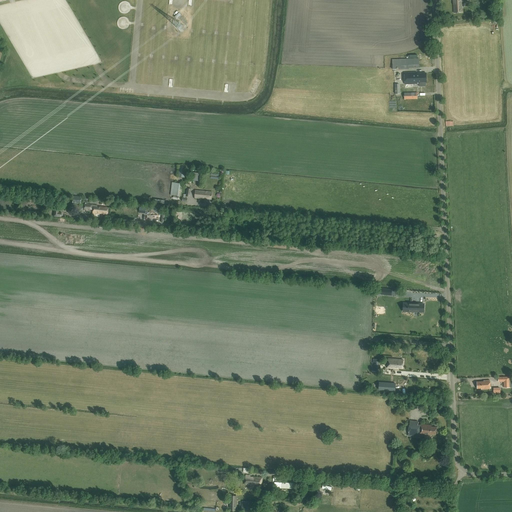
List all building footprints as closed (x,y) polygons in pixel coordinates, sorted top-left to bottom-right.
[(452,0),(454,13),(462,12),(461,0),(452,0)] [(419,69),(419,59),(419,58),(398,59),(398,69),(419,69)] [(417,72),(405,73),(405,84),(419,84),(419,86),(426,86),(426,83),(427,82),(426,73),(419,73),(419,75),(417,75),(417,72)] [(422,110),(428,110),(428,106),(428,97),(424,97),(424,104),(420,104),(420,106),(422,106),(422,110)] [(186,196),(190,197),(191,189),(187,188),(186,194),(183,194),(183,198),(182,197),(182,202),(187,202),(188,198),(186,198),(186,196)] [(194,198),(211,199),(212,192),(195,190),(194,198)] [(87,204),(87,198),(81,198),(81,200),(85,200),(84,210),(86,210),(87,209),(88,209),(88,210),(91,210),(91,209),(93,210),(93,213),(103,214),(103,215),(107,215),(108,207),(97,206),(97,205),(87,204)] [(53,217),(61,217),(61,212),(59,212),(59,209),(54,209),(53,217)] [(404,304),(403,312),(419,314),(420,306),(404,304)] [(398,368),(403,369),(403,360),(388,359),(387,368),(398,369),(398,368)] [(509,387),(509,376),(498,377),(499,381),(504,381),(504,387),(509,387)] [(490,380),(484,381),(477,382),(477,389),(481,388),(481,389),(490,389),(490,380)] [(379,382),(379,390),(395,391),(395,383),(379,382)] [(435,435),(436,427),(431,426),(431,425),(421,424),(420,426),(418,426),(418,422),(410,421),(408,435),(419,437),(419,435),(427,435),(427,434),(435,435)] [(259,485),(261,486),(262,478),(250,476),(250,475),(246,475),(245,484),(250,485),(250,487),(254,488),(255,485),(259,486),(259,485)]
